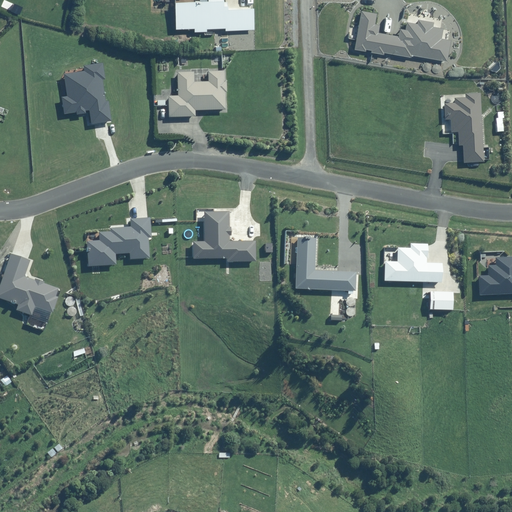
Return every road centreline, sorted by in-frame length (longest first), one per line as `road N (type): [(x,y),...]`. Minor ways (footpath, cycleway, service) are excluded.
road 1 (residential): [(309,179),(175,159),(0,206)]
road 2 (residential): [(511,213),(309,179)]
road 3 (residential): [(309,179),(306,0)]
